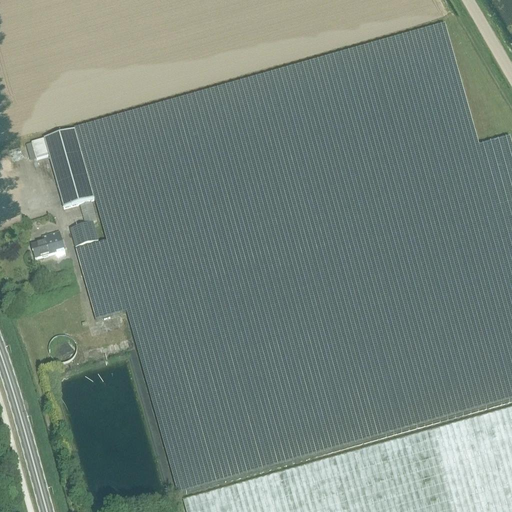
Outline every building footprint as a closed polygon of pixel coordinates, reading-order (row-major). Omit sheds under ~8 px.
[(445,27),(31,144),(36,161),(48,158),(63,210),(94,201),(106,244),(115,273),(84,282),(95,323),(126,314),(177,496),(511,401),(511,146),(510,140),(479,148),(445,27)] [(94,224),(72,230),(77,249),(100,243),(94,224)] [(31,247),(35,261),(56,255),(57,259),(65,257),(60,238),(59,234),(43,239),(44,244),(31,247)] [(106,244),(75,253),(84,282),(115,273),(106,244)] [(66,338),(62,337),(58,338),(54,340),(51,343),(49,347),(48,351),(49,355),(51,359),(54,362),(57,364),(62,365),(66,365),(70,363),(73,360),(75,356),(76,351),(75,347),(73,343),(70,340),(66,338)] [(96,349),(83,352),(85,359),(98,356),(96,349)] [(511,511),(511,407),(355,453),(370,511),(511,511)] [(370,511),(355,453),(183,503),(185,511),(370,511)]
